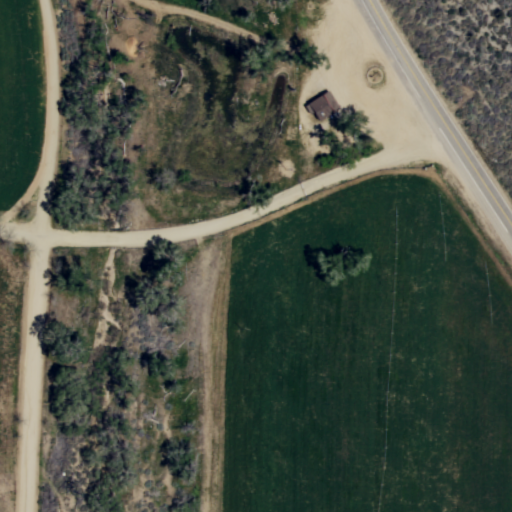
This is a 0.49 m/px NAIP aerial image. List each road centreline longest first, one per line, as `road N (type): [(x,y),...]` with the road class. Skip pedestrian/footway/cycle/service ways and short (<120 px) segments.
road 1 (residential): [(457,144),(380,161),(170,237),(100,241),(0,230)]
road 2 (secondary): [(511,226),(368,0)]
